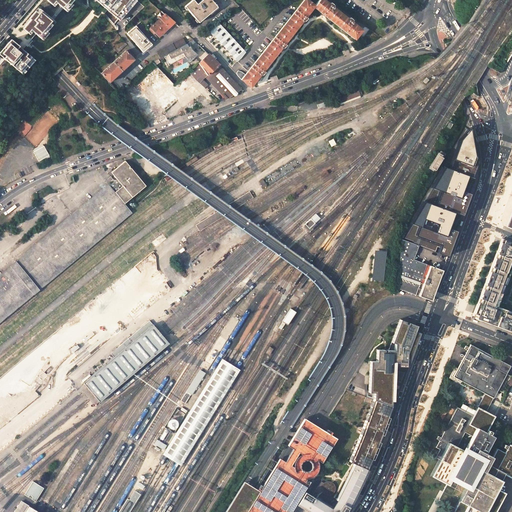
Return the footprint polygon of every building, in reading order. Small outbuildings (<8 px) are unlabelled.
[(50,0),(54,3),(56,0),(68,9),(75,0),(50,0)] [(94,0),(122,22),(139,0),(94,0)] [(217,7),(210,0),(202,0),(197,4),(193,0),(192,0),(185,6),(198,23),(217,7)] [(270,64),(281,50),(283,52),(285,49),(287,50),(288,48),(284,45),(301,23),(302,22),(304,24),(306,22),(307,23),(309,20),(305,17),(313,7),(314,6),(306,0),(304,0),(241,80),(251,89),(260,77),(263,79),(265,77),(266,77),(267,75),(264,72),(270,64)] [(313,7),(354,39),(362,30),(353,24),(354,22),(349,17),(348,19),(334,9),(336,7),(330,3),(329,4),(323,0),(318,0),(314,6),(313,7)] [(23,25),(30,31),(33,27),(43,36),(57,20),(42,6),(40,8),(39,7),(23,25)] [(174,22),(165,14),(149,29),(159,40),(160,38),(159,37),(174,22)] [(236,61),(246,53),(221,22),(211,31),(236,61)] [(136,26),(134,27),(139,32),(144,37),(148,42),(149,41),(136,26)] [(134,27),(127,33),(143,52),(146,50),(145,48),(151,43),(149,41),(148,42),(144,37),(139,32),(134,27)] [(0,51),(0,52),(24,73),(37,59),(13,37),(0,51)] [(186,44),(182,38),(157,51),(160,58),(163,56),(168,54),(186,44)] [(190,42),(186,44),(168,54),(163,56),(169,65),(185,57),(191,62),(197,55),(192,50),(191,45),(192,45),(195,42),(194,40),(190,42)] [(134,60),(126,51),(101,73),(109,82),(134,60)] [(208,54),(198,63),(207,75),(208,77),(219,65),(219,64),(208,54)] [(190,72),(196,80),(199,83),(202,79),(207,75),(198,63),(190,72)] [(208,77),(228,98),(241,89),(219,65),(208,77)] [(358,90),(336,99),(338,103),(360,95),(358,90)] [(192,108),(197,103),(194,98),(188,103),(192,108)] [(467,124),(440,170),(474,182),(477,171),(478,164),(477,158),(474,145),(467,124)] [(440,151),(430,167),(435,170),(445,154),(440,151)] [(125,161),(111,172),(122,186),(115,192),(124,204),(146,186),(125,161)] [(474,182),(440,170),(401,239),(419,246),(447,257),(474,182)] [(110,187),(0,278),(0,319),(130,211),(124,204),(115,192),(110,187)] [(253,198),(249,192),(229,205),(236,209),(253,198)] [(217,212),(195,226),(199,232),(224,217),(217,212)] [(316,214),(305,224),(309,228),(320,218),(317,215),(316,214)] [(401,239),(399,289),(415,295),(416,295),(418,296),(424,298),(425,299),(425,298),(430,300),(442,270),(413,259),(419,246),(401,239)] [(511,264),(511,243),(502,239),(473,313),(477,315),(476,318),(511,331),(511,304),(505,302),(510,287),(508,286),(511,268),(511,264),(511,265),(511,264)] [(386,252),(374,251),(371,279),(383,280),(386,252)] [(153,278),(160,286),(168,279),(160,271),(153,278)] [(190,271),(181,279),(184,283),(193,275),(190,271)] [(296,313),(290,309),(282,322),(285,324),(288,326),(296,313)] [(232,318),(229,324),(233,326),(237,321),(232,318)] [(394,350),(394,366),(406,368),(419,332),(414,330),(416,326),(407,322),(406,324),(404,323),(405,321),(400,320),(391,342),(395,343),(394,350)] [(100,403),(169,344),(164,338),(157,330),(153,325),(150,322),(119,348),(120,349),(114,354),(116,356),(114,358),(83,384),(88,389),(94,396),(100,403)] [(228,325),(221,336),(226,339),(233,328),(228,325)] [(466,352),(474,357),(478,349),(470,344),(466,352)] [(119,348),(111,354),(114,358),(116,356),(114,354),(120,349),(119,348)] [(502,361),(478,349),(474,357),(466,352),(457,368),(455,367),(449,378),(453,380),(476,392),(477,389),(493,398),(497,390),(505,394),(511,381),(511,377),(498,369),(502,361)] [(370,361),(369,392),(374,392),(373,400),(390,406),(392,399),(393,385),(391,385),(391,379),(393,380),(394,366),(394,350),(377,350),(376,361),(370,361)] [(223,360),(222,360),(163,455),(165,456),(171,460),(177,463),(180,465),(239,370),(235,368),(230,365),(223,360)] [(199,370),(178,405),(182,408),(190,395),(191,395),(205,373),(199,370)] [(493,398),(484,393),(477,408),(486,412),(493,398)] [(355,445),(348,461),(353,463),(368,469),(383,432),(392,406),(390,406),(373,400),(360,434),(355,445)] [(176,407),(164,427),(174,434),(180,424),(186,413),(176,407)] [(440,449),(435,457),(439,459),(435,467),(449,475),(451,476),(441,495),(439,498),(438,500),(454,508),(452,511),(493,511),(504,493),(496,489),(500,481),(492,477),(496,469),(511,478),(511,477),(511,437),(507,446),(506,449),(504,452),(496,448),(492,457),(484,453),(495,433),(496,430),(497,428),(489,424),(493,416),(486,412),(477,408),(473,415),(457,407),(441,438),(439,440),(436,447),(440,449)] [(290,511),(309,482),(304,478),(308,478),(311,477),(315,475),(317,473),(319,470),(319,466),(319,463),(318,460),(321,463),(336,439),(330,435),(325,432),(316,426),(308,421),(304,419),(288,445),(292,447),(293,449),(285,461),(284,460),(280,458),(258,492),(249,486),(244,483),(226,511),(290,511)] [(156,439),(153,447),(163,452),(173,435),(163,429),(156,439)] [(368,469),(353,463),(336,498),(330,508),(304,491),(296,505),(308,511),(346,511),(353,501),(361,484),(368,469)] [(139,479),(135,486),(141,490),(146,483),(139,479)] [(35,501),(44,488),(33,481),(24,494),(25,495),(28,497),(30,495),(33,497),(31,499),(35,501)] [(333,493),(334,490),(334,488),(334,485),(332,483),(330,482),(328,481),(325,482),(324,483),(321,481),(314,492),(317,493),(322,491),(323,493),(325,494),(328,495),(331,494),(333,493)] [(118,511),(129,511),(140,494),(134,491),(129,500),(127,498),(118,511)] [(38,511),(34,509),(21,501),(14,511),(38,511)]
